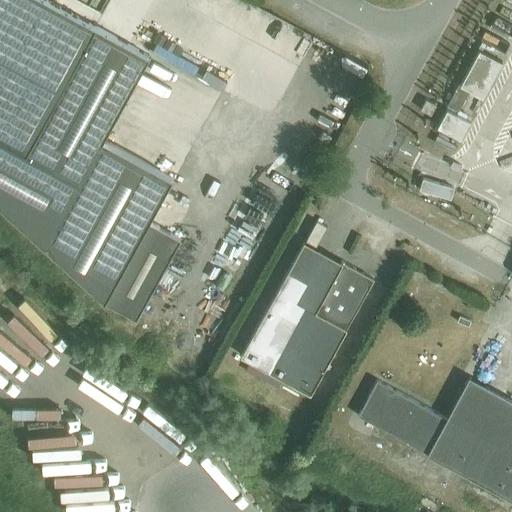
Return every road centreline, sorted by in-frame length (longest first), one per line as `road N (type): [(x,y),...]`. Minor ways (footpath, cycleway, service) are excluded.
road 1 (unclassified): [(417,40),(343,175),(487,258)]
road 2 (unknown): [(191,0),(246,44),(262,79),(260,100),(212,183)]
road 3 (residential): [(254,511),(222,462),(198,457),(151,488),(145,511)]
